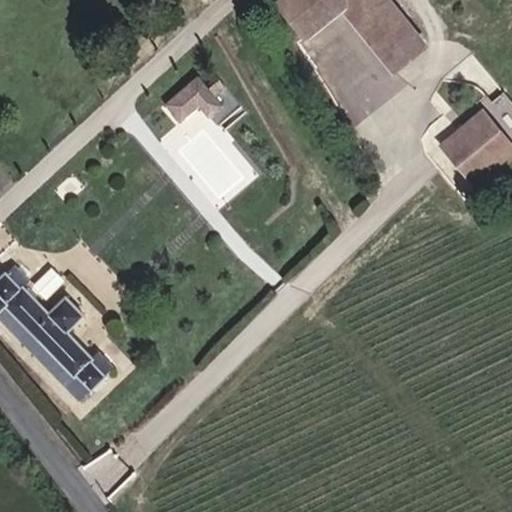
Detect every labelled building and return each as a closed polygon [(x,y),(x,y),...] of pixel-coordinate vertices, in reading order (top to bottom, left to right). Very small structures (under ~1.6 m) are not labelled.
[(356,23),(384,0),(282,0),(278,4),(307,38),(344,8),(356,23)] [(394,70),(427,44),(390,0),(384,0),(356,23),(394,70)] [(239,106),(205,67),(162,103),(179,123),(202,104),(219,123),(239,106)] [(476,183),(511,151),(511,142),(484,109),(443,144),(476,183)] [(66,296),(49,312),(23,284),(29,278),(16,266),(7,274),(6,272),(0,277),(0,321),(77,402),(106,376),(91,360),(93,358),(68,331),(85,315),(66,296)]
